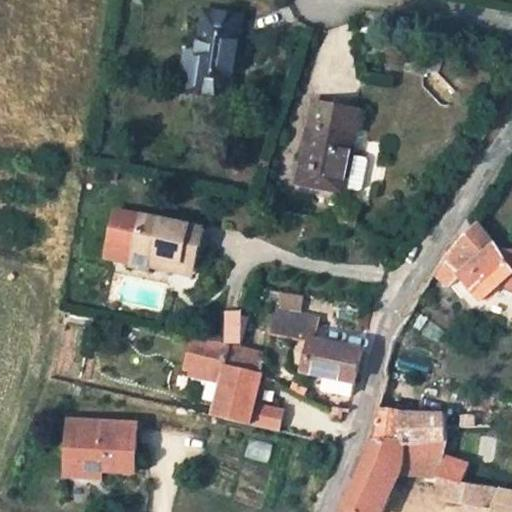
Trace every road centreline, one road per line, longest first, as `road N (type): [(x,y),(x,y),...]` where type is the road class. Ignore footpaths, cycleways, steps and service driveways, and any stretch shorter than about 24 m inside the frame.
road 1 (residential): [(333,511),(411,308),(511,111)]
road 2 (residential): [(511,20),(356,0)]
